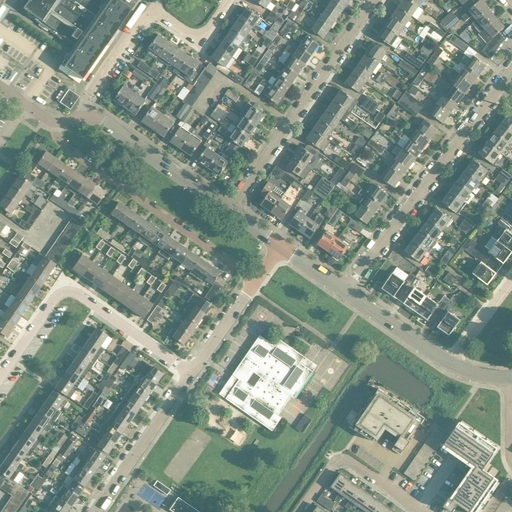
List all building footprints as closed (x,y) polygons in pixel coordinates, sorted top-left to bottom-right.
[(27,0),(28,1),(23,8),(68,40),(70,38),(74,41),(73,43),(75,44),(61,64),(63,66),(82,79),(111,37),(115,31),(120,24),(136,0),(27,0)] [(275,0),(254,0),(266,8),(270,3),(275,6),(278,2),(275,0)] [(292,11),(296,4),(291,0),(286,7),(292,11)] [(302,0),(299,6),(304,9),(308,3),(304,0),(302,0)] [(344,8),(332,0),(325,10),(337,18),(344,8)] [(350,0),(332,0),(344,8),(350,0)] [(419,6),(409,0),(403,0),(399,7),(412,16),(419,6)] [(480,0),(468,10),(464,14),(468,19),(473,15),(477,20),(489,9),(480,0)] [(304,9),(299,6),(294,12),(292,11),(288,16),(299,24),(301,22),(297,20),(300,16),(300,15),(304,9)] [(399,7),(392,17),(405,26),(408,28),(411,23),(408,22),(412,16),(399,7)] [(260,18),(246,8),(246,9),(239,19),(253,28),(267,38),(272,41),(277,35),(278,31),(281,26),(268,16),(264,22),(272,27),(269,31),(267,32),(256,24),(260,18)] [(496,18),(489,9),(477,20),(484,28),(496,18)] [(337,18),(325,10),(319,20),(331,28),(337,18)] [(268,16),(281,26),(285,20),(272,11),(268,16)] [(445,26),(456,16),(452,11),(441,21),(445,26)] [(456,16),(445,26),(449,31),(460,21),(456,16)] [(392,17),(385,27),(398,36),(405,26),(392,17)] [(496,18),(484,28),(492,37),(481,51),(491,58),(505,39),(499,32),(505,27),(496,18)] [(239,19),(233,28),(251,41),(253,37),(249,34),(253,28),(239,19)] [(331,28),(319,20),(312,30),(324,38),(331,28)] [(290,29),(294,32),(297,27),(288,21),(280,32),(285,36),(290,29)] [(416,32),(423,38),(430,29),(423,23),(416,32)] [(385,27),(378,37),(396,49),(402,40),(398,37),(398,36),(385,27)] [(443,37),(446,33),(438,27),(435,31),(443,37)] [(251,41),(233,28),(226,38),(239,48),(239,47),(246,52),(252,42),(251,41)] [(479,75),(487,65),(474,56),(476,53),(452,34),(448,36),(447,37),(450,40),(450,41),(465,52),(464,54),(471,59),(466,66),(479,75)] [(159,35),(150,49),(160,56),(169,42),(159,36),(160,35),(159,35)] [(282,38),(277,35),(272,41),(277,45),(282,38)] [(434,46),(437,42),(427,35),(424,39),(434,46)] [(307,36),(300,46),(312,54),(319,44),(307,36)] [(239,48),(226,38),(219,48),(232,58),(239,48)] [(272,41),(267,38),(262,44),(268,48),(272,41)] [(272,41),(268,48),(273,51),(277,45),(272,41)] [(179,49),(169,42),(160,56),(170,62),(179,49)] [(373,43),(366,53),(380,63),(387,53),(373,43)] [(312,54),(300,46),(296,51),(288,45),(285,50),(290,54),(305,64),(312,54)] [(433,55),(438,58),(444,63),(446,61),(439,56),(443,51),(439,47),(433,55)] [(232,58),(219,48),(212,57),(212,58),(226,67),(232,58)] [(189,56),(179,49),(170,62),(180,69),(189,56)] [(252,57),(257,60),(262,53),(257,50),(252,57)] [(419,51),(415,57),(423,63),(428,57),(419,51)] [(260,62),(265,66),(272,56),(267,52),(260,62)] [(366,53),(360,63),(373,72),(380,63),(366,53)] [(420,69),(423,63),(407,53),(404,58),(420,69)] [(305,64),(290,54),(283,64),(298,74),(305,64)] [(438,58),(433,55),(427,62),(432,66),(438,58)] [(189,56),(180,69),(177,73),(194,85),(184,99),(184,100),(187,95),(190,91),(194,86),(196,82),(199,78),(202,74),(205,69),(206,68),(206,67),(205,67),(189,56)] [(257,60),(252,57),(247,63),(253,67),(257,60)] [(414,76),(417,71),(402,60),(398,65),(414,76)] [(149,74),(153,69),(141,61),(137,66),(149,74)] [(265,66),(260,62),(255,69),(260,72),(265,66)] [(210,63),(206,68),(205,69),(214,75),(214,76),(219,69),(210,63)] [(373,72),(360,63),(353,73),(366,82),(373,72)] [(283,70),(279,76),(291,84),(298,74),(283,64),(280,69),(283,70)] [(466,66),(459,75),(472,85),(479,75),(466,66)] [(424,67),(419,74),(424,78),(429,70),(424,67)] [(7,78),(14,81),(18,70),(11,68),(7,78)] [(124,68),(121,74),(129,78),(132,72),(124,68)] [(149,77),(136,68),(132,73),(145,82),(149,77)] [(153,69),(149,74),(156,79),(160,73),(153,69)] [(205,69),(202,74),(211,80),(214,75),(205,69)] [(240,85),(244,79),(231,70),(227,75),(240,85)] [(246,82),(251,86),(258,76),(252,72),(246,82)] [(353,73),(346,83),(363,95),(365,91),(362,88),(366,82),(353,73)] [(202,74),(199,78),(208,84),(211,80),(202,74)] [(424,78),(419,74),(413,82),(418,86),(424,78)] [(457,79),(452,85),(465,94),(472,85),(459,75),(457,79)] [(291,84),(279,76),(272,86),(284,94),(291,84)] [(208,84),(199,78),(196,82),(205,88),(208,84)] [(164,79),(160,84),(161,85),(167,89),(171,83),(164,79)] [(265,87),(261,93),(259,96),(264,99),(266,96),(278,104),(280,105),(284,99),(282,98),(284,94),(272,86),(263,79),(260,84),(265,87)] [(160,84),(156,82),(147,96),(152,99),(161,85),(160,84)] [(196,82),(194,86),(202,92),(205,88),(196,82)] [(406,89),(417,96),(421,90),(410,83),(406,89)] [(125,107),(135,93),(124,85),(119,94),(114,100),(115,100),(114,102),(118,105),(120,104),(125,107)] [(167,89),(161,85),(152,99),(157,103),(167,89)] [(465,94),(452,85),(445,94),(457,104),(465,94)] [(202,92),(194,86),(190,91),(199,97),(202,92)] [(70,110),(79,96),(68,89),(59,102),(70,110)] [(236,101),(239,97),(228,89),(225,94),(236,101)] [(358,102),(341,90),(334,100),(351,112),(358,102)] [(199,97),(190,91),(187,95),(196,101),(199,97)] [(424,106),(409,95),(405,92),(402,97),(420,111),(424,106)] [(146,101),(135,93),(125,107),(130,111),(130,112),(134,116),(136,114),(136,115),(140,109),(141,109),(146,101)] [(457,104),(445,94),(437,104),(450,114),(457,104)] [(196,101),(187,95),(184,100),(193,106),(196,101)] [(367,95),(364,101),(376,109),(380,104),(367,95)] [(420,111),(402,97),(398,102),(416,116),(420,111)] [(334,100),(327,110),(341,119),(354,128),(358,124),(348,117),(351,112),(334,100)] [(376,109),(364,101),(360,106),(373,114),(376,109)] [(181,120),(191,106),(185,103),(176,116),(181,120)] [(265,115),(252,105),(248,103),(241,114),(244,116),(258,126),(265,115)] [(450,114),(437,104),(430,114),(443,123),(450,114)] [(196,110),(191,106),(181,120),(187,123),(196,110)] [(217,106),(214,111),(224,118),(227,113),(217,106)] [(153,129),(163,114),(152,107),(142,121),(153,129)] [(327,110),(320,119),(334,129),(341,119),(327,110)] [(396,118),(398,120),(400,116),(391,110),(386,116),(389,118),(390,116),(392,116),(395,118),(396,118)] [(224,118),(214,111),(210,115),(221,123),(224,118)] [(376,116),(382,120),(385,115),(379,111),(376,116)] [(511,111),(503,122),(511,128),(511,111)] [(163,114),(153,129),(165,137),(175,122),(163,114)] [(208,118),(204,115),(200,122),(204,125),(208,118)] [(244,116),(237,127),(250,136),(258,126),(244,116)] [(320,119),(313,130),(333,143),(337,146),(344,151),(347,147),(340,142),(330,134),(334,129),(320,119)] [(425,120),(418,129),(431,139),(438,130),(425,120)] [(218,125),(213,122),(203,136),(208,139),(218,125)] [(511,128),(503,122),(495,132),(511,145),(511,128)] [(181,149),(192,134),(181,127),(171,141),(181,149)] [(250,136),(237,127),(229,138),(242,147),(250,136)] [(369,139),(373,132),(367,127),(362,134),(369,139)] [(418,129),(411,139),(423,149),(431,139),(418,129)] [(333,143),(313,130),(306,139),(324,151),(331,142),(333,143)] [(411,139),(410,139),(404,134),(400,131),(397,135),(401,138),(397,144),(403,149),(416,158),(423,149),(411,139)] [(511,149),(511,145),(495,132),(487,143),(501,153),(506,157),(511,149)] [(192,134),(181,149),(192,156),(202,141),(192,134)] [(221,142),(224,138),(219,134),(216,139),(221,142)] [(222,157),(218,155),(209,168),(220,176),(229,163),(230,164),(242,147),(229,138),(229,137),(225,143),(230,146),(222,157)] [(367,140),(363,138),(362,139),(361,138),(357,143),(362,147),(367,140)] [(487,143),(479,153),(495,165),(499,160),(497,159),(501,153),(487,143)] [(209,168),(218,155),(208,147),(198,161),(209,168)] [(301,147),(294,157),(307,166),(312,169),(319,159),(301,147)] [(416,158),(403,149),(396,158),(409,168),(416,158)] [(47,170),(56,158),(45,151),(41,157),(35,153),(25,167),(32,171),(37,163),(47,170)] [(346,169),(350,163),(338,155),(334,160),(346,169)] [(368,169),(371,164),(360,155),(356,160),(368,169)] [(294,157),(287,167),(299,176),(307,166),(294,157)] [(56,158),(47,170),(57,177),(66,166),(56,158)] [(409,168),(396,158),(389,168),(401,178),(409,168)] [(474,160),(470,165),(468,164),(466,167),(467,170),(466,170),(482,183),(490,172),(474,160)] [(355,164),(350,171),(355,174),(355,173),(360,176),(364,171),(355,164)] [(75,172),(66,166),(57,177),(67,184),(75,172)] [(401,178),(389,168),(381,178),(394,187),(401,178)] [(511,175),(503,169),(499,174),(509,181),(511,177),(511,175)] [(36,185),(46,172),(42,170),(38,175),(39,176),(37,178),(28,171),(24,177),(36,185)] [(466,170),(458,181),(472,192),(476,186),(480,188),(483,184),(482,183),(466,170)] [(292,184),(295,179),(284,171),(283,173),(281,171),(278,175),(292,184)] [(350,171),(345,177),(350,181),(355,174),(350,171)] [(49,174),(46,172),(36,185),(41,188),(45,183),(43,182),(49,174)] [(75,172),(67,184),(65,187),(74,194),(77,191),(85,179),(75,172)] [(509,181),(499,174),(495,179),(501,184),(495,192),(498,195),(509,181)] [(35,194),(27,189),(31,184),(19,176),(12,186),(24,194),(31,199),(35,194)] [(331,191),(335,186),(323,177),(313,191),(314,192),(325,200),(331,191)] [(350,181),(345,177),(341,183),(345,187),(350,181)] [(95,186),(85,179),(77,191),(82,195),(79,199),(83,202),(86,198),(87,198),(95,186)] [(301,183),(295,179),(292,184),(298,188),(301,183)] [(272,212),(281,199),(285,193),(275,187),(275,186),(269,181),(259,195),(265,199),(261,204),(272,212)] [(472,192),(458,181),(450,192),(464,202),(466,200),(467,201),(471,196),(469,195),(472,192)] [(340,188),(335,185),(335,186),(331,191),(336,195),(340,188)] [(24,194),(12,186),(5,196),(17,204),(24,194)] [(95,186),(87,198),(97,205),(105,193),(95,186)] [(381,204),(389,195),(377,186),(370,196),(381,204)] [(54,202),(61,192),(57,189),(49,199),(54,202)] [(313,191),(309,189),(302,199),(307,202),(314,192),(313,191)] [(381,204),(370,196),(362,190),(359,193),(362,196),(362,197),(363,198),(360,203),(362,205),(374,214),(381,204)] [(61,192),(54,202),(63,209),(71,199),(67,196),(64,199),(59,195),(61,192)] [(450,192),(442,202),(458,214),(462,209),(460,207),(464,202),(450,192)] [(492,193),(485,202),(490,206),(492,207),(498,199),(492,193)] [(42,210),(48,202),(39,195),(34,204),(42,210)] [(17,204),(5,196),(0,203),(0,206),(10,214),(17,204)] [(71,199),(63,209),(73,216),(77,211),(72,207),(75,202),(71,199)] [(291,207),(281,199),(272,212),(283,219),(291,207)] [(120,220),(128,209),(118,202),(110,213),(120,220)] [(331,219),(338,209),(332,204),(325,215),(331,219)] [(24,208),(31,213),(37,217),(41,212),(32,205),(31,208),(26,205),(24,208)] [(374,214),(362,205),(355,215),(367,224),(374,214)] [(290,224),(289,226),(296,231),(297,229),(300,231),(309,218),(304,215),(307,211),(301,208),(290,224)] [(120,220),(120,221),(118,224),(122,227),(125,224),(130,227),(138,216),(128,209),(120,220)] [(338,209),(331,219),(328,222),(334,226),(343,212),(338,209)] [(437,209),(429,219),(443,230),(447,224),(449,226),(453,221),(437,209)] [(81,214),(77,211),(73,216),(78,219),(81,214)] [(37,217),(31,213),(25,222),(22,219),(18,224),(28,231),(37,217)] [(506,213),(502,218),(511,226),(511,213),(510,216),(506,213)] [(309,218),(300,231),(310,238),(324,219),(319,215),(314,222),(309,218)] [(138,216),(130,227),(136,231),(133,236),(137,239),(140,235),(148,223),(138,216)] [(78,231),(82,225),(71,218),(67,223),(78,231)] [(462,223),(472,230),(476,225),(466,218),(462,223)] [(506,229),(497,241),(511,251),(511,233),(510,231),(511,228),(511,226),(502,218),(498,223),(506,229)] [(360,233),(364,227),(352,219),(348,225),(360,233)] [(429,219),(421,230),(435,240),(438,237),(439,238),(443,233),(442,232),(443,230),(429,219)] [(67,223),(64,228),(75,235),(78,231),(67,223)] [(158,230),(148,223),(140,235),(150,242),(158,230)] [(472,230),(462,223),(458,228),(468,235),(472,230)] [(480,235),(483,230),(478,226),(475,231),(480,235)] [(64,228),(61,233),(72,240),(75,235),(64,228)] [(110,235),(100,228),(96,234),(106,241),(110,235)] [(158,230),(150,242),(160,249),(168,237),(158,230)] [(435,240),(421,230),(413,240),(427,251),(429,249),(430,250),(434,245),(433,244),(435,240)] [(329,252),(338,238),(327,231),(318,244),(329,252)] [(61,233),(58,237),(68,245),(72,240),(61,233)] [(341,234),(338,238),(329,252),(340,259),(349,246),(352,242),(341,234)] [(58,237),(54,242),(65,249),(68,245),(58,237)] [(168,237),(160,249),(158,252),(162,255),(165,252),(170,256),(178,244),(168,237)] [(483,248),(478,244),(469,237),(465,242),(488,260),(492,255),(504,264),(511,253),(511,251),(497,241),(492,237),(485,247),(485,246),(483,248)] [(12,239),(10,241),(7,239),(6,240),(16,248),(19,244),(12,239)] [(413,240),(405,251),(421,263),(425,258),(423,257),(427,251),(413,240)] [(104,244),(100,241),(95,247),(100,250),(104,244)] [(24,242),(21,246),(28,251),(31,247),(24,242)] [(54,242),(51,247),(62,254),(65,249),(54,242)] [(488,260),(465,242),(461,247),(481,262),(473,273),(488,285),(497,273),(485,264),(488,260)] [(118,244),(116,248),(123,252),(125,249),(118,244)] [(189,251),(178,244),(170,256),(181,263),(189,251)] [(451,246),(448,250),(453,254),(460,246),(458,244),(451,246)] [(62,254),(51,247),(48,251),(59,259),(62,254)] [(106,254),(110,257),(115,250),(111,247),(106,254)] [(5,249),(2,253),(9,258),(12,254),(5,249)] [(453,254),(448,250),(443,258),(448,262),(453,254)] [(59,259),(48,251),(44,257),(55,264),(59,259)] [(189,251),(181,263),(191,270),(199,258),(189,251)] [(116,261),(120,264),(125,257),(121,254),(116,261)] [(91,262),(81,255),(72,268),(82,275),(91,262)] [(44,256),(37,266),(48,274),(54,266),(55,264),(44,257),(44,256)] [(140,259),(139,258),(137,262),(143,266),(146,263),(145,262),(146,260),(141,257),(140,259)] [(209,266),(199,258),(191,270),(202,277),(209,266)] [(12,259),(9,263),(16,267),(19,264),(12,259)] [(132,261),(131,260),(128,266),(132,269),(137,262),(133,259),(132,261)] [(101,269),(91,262),(82,275),(92,283),(101,269)] [(16,267),(9,263),(6,267),(13,272),(16,267)] [(48,274),(37,266),(30,277),(41,285),(48,274)] [(219,273),(209,266),(202,277),(213,285),(204,297),(212,302),(223,287),(214,281),(219,273)] [(435,278),(439,273),(429,266),(426,271),(435,278)] [(136,275),(140,278),(145,271),(141,268),(136,275)] [(157,276),(159,272),(153,268),(150,271),(157,276)] [(101,269),(92,283),(102,290),(112,276),(101,269)] [(161,269),(159,272),(157,276),(163,280),(166,277),(164,275),(165,273),(165,271),(161,269)] [(393,273),(382,288),(394,297),(402,285),(407,288),(415,276),(410,272),(404,281),(393,273)] [(457,278),(449,272),(443,280),(451,286),(457,278)] [(146,282),(150,285),(155,278),(151,275),(146,282)] [(122,283),(112,276),(102,290),(112,297),(122,283)] [(181,284),(184,281),(177,276),(174,280),(181,284)] [(415,276),(407,288),(412,291),(404,304),(415,312),(426,296),(415,288),(421,280),(415,276)] [(41,285),(30,277),(23,287),(34,295),(41,285)] [(190,285),(184,281),(181,284),(187,289),(190,285)] [(132,290),(122,283),(112,297),(123,304),(132,290)] [(157,290),(161,292),(166,285),(161,283),(157,290)] [(34,295),(23,287),(15,297),(27,305),(34,295)] [(132,290),(123,304),(133,311),(142,297),(132,290)] [(173,293),(167,290),(164,295),(169,298),(173,293)] [(210,304),(200,297),(194,293),(187,303),(189,304),(204,314),(206,315),(209,310),(208,308),(210,304)] [(438,304),(426,296),(415,312),(428,320),(436,308),(441,312),(449,300),(444,296),(438,304)] [(15,297),(8,308),(19,316),(27,305),(15,297)] [(152,305),(142,297),(133,311),(143,318),(152,305)] [(449,300),(441,312),(446,315),(437,327),(450,335),(461,320),(449,312),(454,303),(449,300)] [(479,310),(482,306),(477,302),(473,306),(479,310)] [(204,314),(189,304),(182,314),(197,324),(204,314)] [(19,316),(8,308),(1,318),(12,326),(19,316)] [(159,313),(154,309),(146,320),(151,323),(156,317),(160,320),(163,316),(159,313)] [(197,324),(182,314),(178,319),(182,322),(179,327),(190,334),(197,324)] [(12,326),(1,318),(0,319),(0,333),(5,337),(12,326)] [(190,334),(179,327),(175,324),(168,334),(172,337),(183,344),(190,334)] [(89,338),(100,346),(107,336),(96,328),(89,338)] [(233,375),(234,376),(230,382),(229,381),(219,394),(272,431),(282,417),(278,415),(292,396),(294,398),(313,371),(301,362),(305,357),(278,338),(273,344),(260,335),(251,348),(254,351),(250,357),(247,354),(242,362),(244,363),(235,376),(233,374),(233,375)] [(89,338),(82,348),(97,358),(104,349),(100,346),(89,338)] [(115,357),(117,357),(121,360),(128,350),(123,346),(115,357)] [(82,348),(75,358),(90,368),(97,358),(82,348)] [(130,352),(123,362),(133,369),(138,362),(133,359),(136,356),(130,352)] [(121,360),(117,357),(110,367),(114,370),(121,360)] [(90,368),(75,358),(69,368),(84,378),(90,368)] [(133,369),(123,362),(119,367),(124,370),(127,365),(133,369)] [(162,374),(151,366),(146,363),(139,373),(144,377),(155,384),(162,374)] [(114,370),(110,367),(107,372),(108,372),(104,378),(108,381),(112,375),(111,374),(114,370)] [(84,378),(69,368),(62,378),(72,385),(77,388),(84,378)] [(155,384),(144,377),(137,386),(148,394),(155,384)] [(72,385),(62,378),(55,388),(70,398),(77,388),(72,385)] [(108,381),(104,378),(101,383),(99,382),(96,387),(101,391),(102,391),(108,381)] [(108,381),(102,391),(108,395),(111,391),(109,389),(112,383),(108,381)] [(148,394),(137,386),(133,384),(126,393),(142,404),(148,394)] [(408,439),(422,419),(379,388),(352,427),(373,441),(377,436),(380,438),(386,429),(400,438),(392,449),(401,455),(410,441),(408,439)] [(45,401),(56,409),(59,404),(64,407),(67,401),(52,391),(45,401)] [(87,395),(93,400),(97,394),(93,391),(89,396),(87,395)] [(99,396),(96,401),(106,408),(106,409),(108,406),(102,401),(103,399),(105,400),(108,395),(108,396),(108,395),(102,391),(101,391),(102,391),(99,396)] [(126,393),(120,403),(135,414),(142,404),(126,393)] [(93,400),(87,395),(80,405),(82,406),(82,407),(86,410),(93,400)] [(45,401),(39,411),(49,418),(54,422),(61,412),(56,409),(45,401)] [(92,406),(89,411),(94,415),(97,410),(96,410),(98,408),(103,412),(106,408),(96,401),(92,406)] [(120,403),(113,413),(128,423),(135,414),(120,403)] [(49,418),(39,411),(32,421),(47,432),(51,426),(46,423),(49,418)] [(85,415),(81,420),(87,424),(94,415),(89,411),(86,415),(85,415)] [(113,413),(106,423),(121,433),(128,423),(113,413)] [(303,414),(295,426),(303,430),(310,418),(303,414)] [(78,415),(74,421),(79,424),(81,420),(85,415),(84,415),(82,418),(78,415)] [(81,420),(79,424),(75,429),(77,426),(78,426),(74,431),(83,437),(86,432),(81,428),(83,426),(87,429),(89,426),(87,425),(87,424),(81,420)] [(32,421),(25,431),(36,438),(39,433),(43,436),(47,432),(32,421)] [(79,424),(74,421),(71,426),(75,429),(79,424)] [(445,444),(443,447),(472,467),(451,498),(450,497),(443,506),(452,511),(458,504),(469,511),(476,511),(499,480),(483,469),(498,448),(460,422),(444,444),(445,444)] [(110,426),(107,430),(103,428),(100,433),(114,443),(121,433),(106,423),(110,426)] [(435,429),(429,437),(404,473),(415,480),(446,436),(435,429)] [(36,438),(25,431),(18,441),(33,451),(36,446),(32,443),(36,438)] [(97,439),(99,441),(96,446),(107,453),(114,443),(100,433),(99,433),(100,434),(97,439)] [(59,440),(63,443),(67,438),(63,434),(59,440)] [(72,434),(65,444),(75,451),(77,447),(74,445),(79,438),(72,434)] [(18,441),(11,450),(22,458),(25,453),(29,456),(33,451),(18,441)] [(75,451),(65,444),(59,454),(65,458),(72,449),(75,451)] [(105,457),(94,449),(90,446),(83,456),(98,466),(105,457)] [(22,458),(11,450),(4,460),(18,470),(22,465),(19,463),(22,458)] [(65,458),(59,454),(52,464),(56,467),(60,462),(63,457),(65,459),(65,458)] [(80,460),(76,466),(91,476),(98,466),(83,456),(79,454),(76,458),(80,460)] [(18,470),(4,460),(0,466),(0,472),(6,476),(12,481),(19,470),(18,470)] [(50,462),(46,460),(42,465),(46,468),(50,462)] [(71,466),(65,461),(60,467),(66,472),(71,466)] [(56,467),(52,464),(45,474),(50,477),(53,472),(56,467)] [(91,476),(76,466),(75,465),(68,475),(73,478),(84,486),(91,476)] [(343,495),(352,482),(341,474),(341,473),(332,487),(340,492),(335,499),(339,502),(344,496),(343,495)] [(37,483),(41,478),(37,475),(35,478),(30,474),(28,477),(33,480),(37,483)] [(12,481),(6,476),(0,484),(0,487),(5,491),(12,481)] [(73,478),(66,488),(62,486),(77,496),(84,486),(73,478)] [(33,480),(26,491),(29,492),(30,493),(37,483),(33,480)] [(26,491),(12,481),(5,491),(12,496),(12,495),(23,503),(30,493),(29,492),(26,491)] [(156,481),(153,485),(167,495),(170,490),(156,481)] [(362,489),(352,482),(343,495),(344,496),(350,500),(345,506),(350,509),(354,503),(353,502),(362,489)] [(37,483),(30,493),(34,495),(41,486),(37,483)] [(62,486),(55,496),(70,506),(77,496),(62,486)] [(372,496),(362,489),(353,502),(354,503),(360,507),(356,511),(362,511),(364,510),(363,509),(372,496)] [(12,495),(12,496),(6,504),(17,511),(23,503),(12,495)] [(66,511),(70,506),(55,496),(48,506),(53,508),(57,511),(66,511)] [(376,511),(382,503),(372,496),(363,509),(364,510),(367,511),(376,511)] [(198,511),(177,497),(169,509),(172,511),(198,511)] [(28,498),(24,504),(29,506),(33,501),(28,498)] [(391,511),(393,510),(382,503),(376,511),(391,511)]
